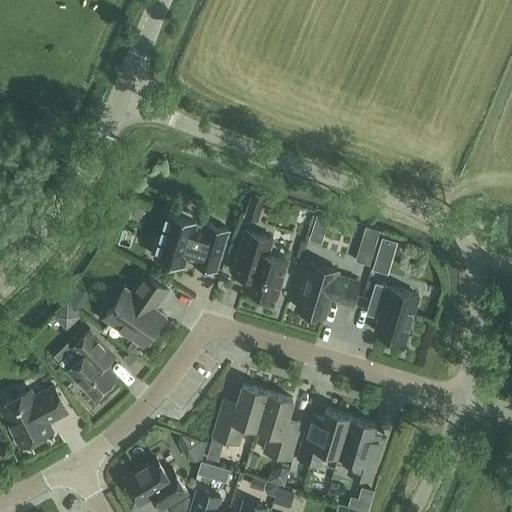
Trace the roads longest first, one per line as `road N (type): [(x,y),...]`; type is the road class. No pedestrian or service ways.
road 1 (unclassified): [(460,402),(478,322),(477,280),(470,255),(444,225),(121,98)]
road 2 (residential): [(75,467),(133,418),(211,326),(460,402)]
road 3 (tertiary): [(121,98),(68,207),(0,288)]
